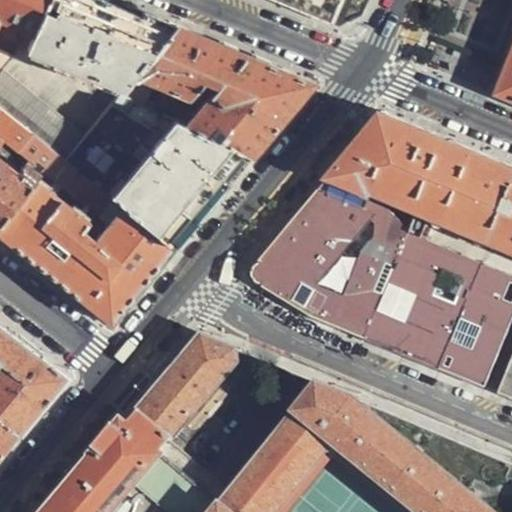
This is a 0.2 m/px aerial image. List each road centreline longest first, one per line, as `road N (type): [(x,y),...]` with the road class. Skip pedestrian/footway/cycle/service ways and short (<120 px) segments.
road 1 (residential): [(511,437),(218,304),(191,281)]
road 2 (residential): [(191,281),(363,72)]
road 3 (residential): [(190,0),(363,72)]
road 4 (residential): [(0,511),(114,375)]
road 5 (residential): [(363,72),(511,131)]
road 6 (residential): [(114,375),(0,281)]
road 7 (residential): [(114,375),(191,281)]
